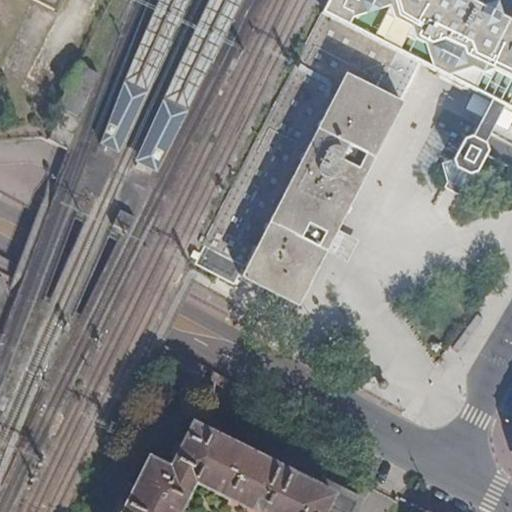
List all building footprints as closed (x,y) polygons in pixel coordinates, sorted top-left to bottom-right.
[(36,0),(56,10),(61,0),(36,0)] [(155,0),(116,86),(140,96),(185,0),(155,0)] [(236,0),(204,0),(157,104),(180,115),(236,0)] [(304,0),(326,11),(331,0),(304,0)] [(511,0),(331,0),(326,11),(425,65),(452,78),(475,89),(494,99),(507,106),(511,108),(511,0)] [(410,121),(404,107),(425,65),(326,11),(205,246),(208,247),(198,267),(203,269),(239,287),(248,268),(251,269),(250,272),(305,299),(332,247),(354,204),(368,177),(388,165),(384,145),(399,142),(395,123),(410,121)] [(471,145),(484,151),(507,106),(494,99),(471,145)] [(448,187),(450,189),(462,194),(465,188),(482,183),(479,172),(488,154),(484,151),(471,145),(465,142),(456,161),(445,164),(451,181),(448,187)] [(338,511),(355,511),(365,495),(324,474),(318,486),(194,424),(172,469),(151,458),(123,511),(180,511),(196,481),(256,511),(326,511),(329,507),(338,511)]
